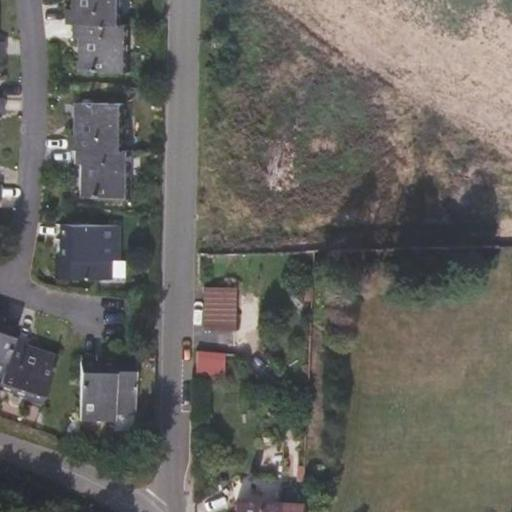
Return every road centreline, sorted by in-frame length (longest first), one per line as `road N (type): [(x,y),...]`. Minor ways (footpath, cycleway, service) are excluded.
road 1 (residential): [(162,511),(173,468),(185,0)]
road 2 (residential): [(110,318),(19,289),(36,135),(26,0)]
road 3 (tertiary): [(0,444),(88,478),(141,511)]
